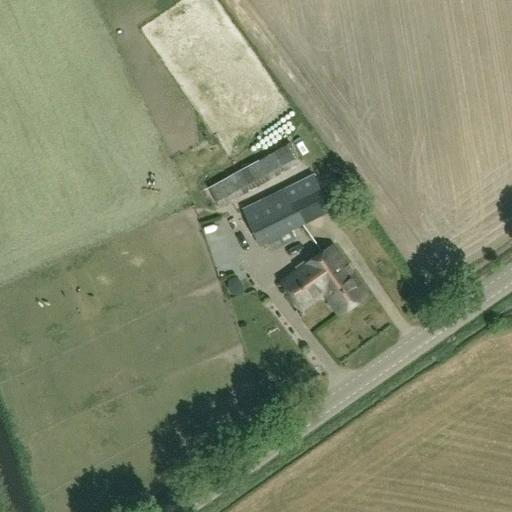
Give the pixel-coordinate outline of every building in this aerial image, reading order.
[(277,128),(299,114),(264,56),(231,76),(220,59),(203,70),(206,76),(189,87),(226,146),(271,118),(277,128)] [(193,187),(204,181),(199,171),(207,166),(199,152),(180,162),(193,187)] [(314,174),(242,210),(260,247),(333,212),(325,196),(340,189),(346,198),(354,194),(344,178),(321,189),(314,174)] [(333,246),(323,253),(331,266),(326,270),(333,282),(323,290),(325,293),(324,295),(338,317),(367,297),(333,246)] [(331,266),(323,253),(281,281),(300,309),(323,294),(324,295),(325,293),(323,290),(333,282),(326,270),(331,266)]
